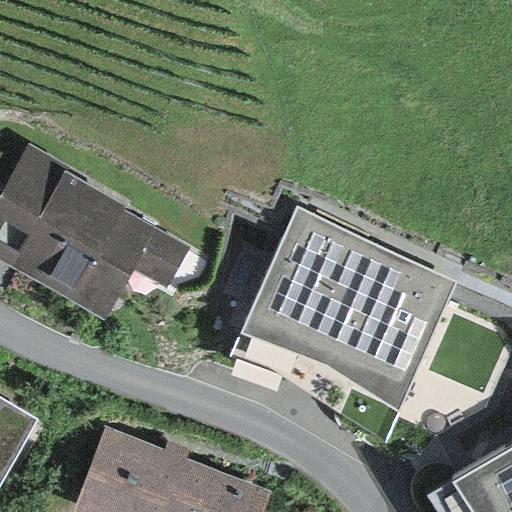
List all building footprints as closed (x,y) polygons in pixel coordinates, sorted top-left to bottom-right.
[(182,242),(26,152),(0,197),(0,247),(103,307),(131,259),(162,277),(182,242)] [(450,281),(298,206),(230,345),(382,420),(450,281)] [(0,465),(24,421),(0,408),(0,465)] [(287,511),(291,503),(112,438),(84,511),(287,511)] [(511,511),(511,446),(441,481),(455,511),(511,511)]
